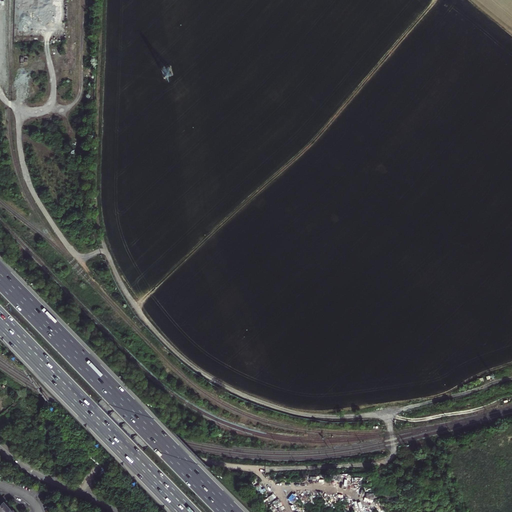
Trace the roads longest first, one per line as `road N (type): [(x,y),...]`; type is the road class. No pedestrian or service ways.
road 1 (motorway): [(231,511),(0,276)]
road 2 (motorway): [(0,320),(186,511)]
road 3 (residential): [(118,511),(0,448)]
